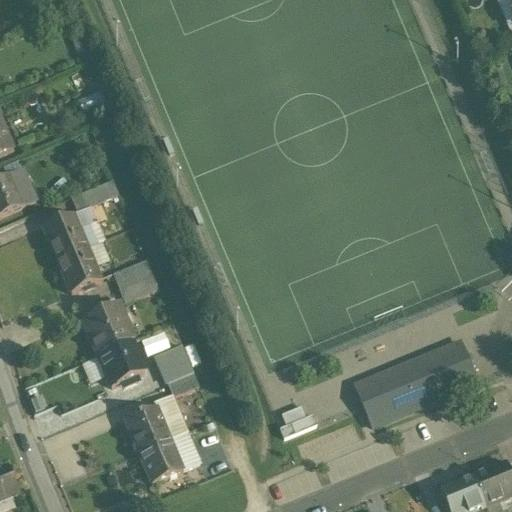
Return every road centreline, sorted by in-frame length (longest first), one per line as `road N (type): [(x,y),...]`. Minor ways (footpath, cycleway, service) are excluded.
road 1 (residential): [(305,511),(511,425)]
road 2 (residential): [(0,371),(55,511)]
